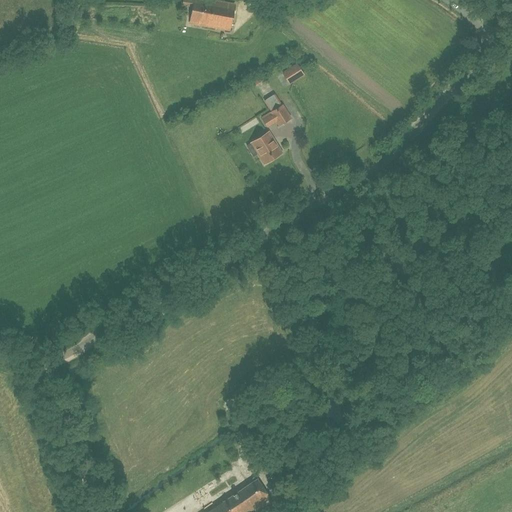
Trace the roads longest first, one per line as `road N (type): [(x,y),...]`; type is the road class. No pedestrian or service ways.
road 1 (tertiary): [(0,356),(36,362),(71,352),(379,164),(494,41)]
road 2 (track): [(96,511),(45,361)]
